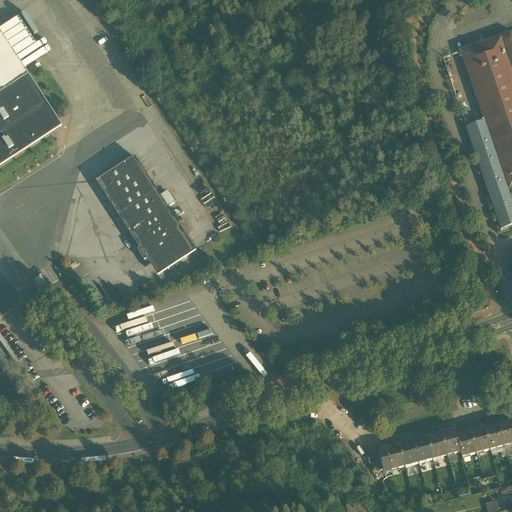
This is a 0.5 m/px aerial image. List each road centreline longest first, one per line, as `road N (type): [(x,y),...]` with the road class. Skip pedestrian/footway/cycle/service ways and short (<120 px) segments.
road 1 (residential): [(0,449),(134,444),(321,385)]
road 2 (unclassified): [(511,406),(356,445),(327,411),(321,385)]
road 3 (residential): [(321,385),(511,321)]
